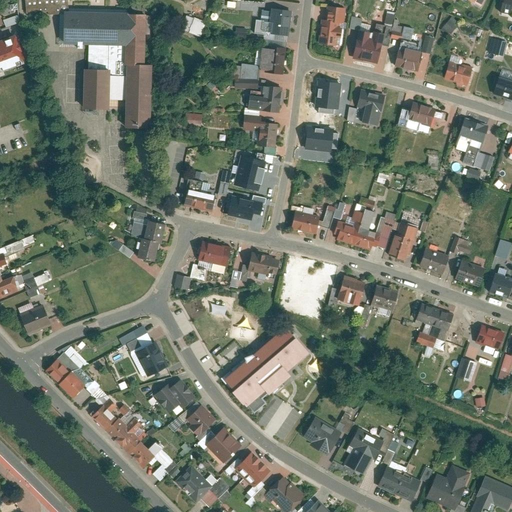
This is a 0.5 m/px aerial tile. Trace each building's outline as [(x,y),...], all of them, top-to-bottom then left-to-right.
[(66,0),(24,0),(26,14),(49,12),(64,11),(68,11),(66,0)] [(511,12),(511,0),(504,0),(502,10),(511,12)] [(329,5),(327,20),(342,22),(346,23),(348,7),(329,5)] [(273,32),(290,34),(293,10),(274,8),(273,15),(275,16),(273,32)] [(68,11),(64,11),(64,44),(89,44),(126,44),(126,11),(68,11)] [(145,11),(126,11),(126,44),(125,74),(125,97),(125,125),(152,126),(153,62),(144,62),(145,11)] [(387,11),(384,24),(392,25),(395,13),(387,11)] [(199,36),(205,21),(186,14),(180,29),(199,36)] [(323,19),(320,43),(339,45),(340,37),(344,38),(345,27),(341,26),(342,22),(327,20),(323,19)] [(444,27),(453,34),(459,26),(451,19),(444,27)] [(354,58),(380,64),(388,32),(377,30),(375,37),(372,37),(373,31),(361,28),(354,58)] [(395,29),(392,36),(402,39),(404,32),(395,29)] [(0,69),(28,59),(18,34),(0,40),(0,69)] [(436,36),(428,34),(423,51),(432,53),(436,36)] [(491,51),(505,55),(509,40),(494,37),(491,51)] [(126,44),(89,44),(88,67),(108,67),(108,97),(125,97),(125,74),(126,44)] [(270,44),(267,71),(285,74),(289,47),(270,44)] [(398,65),(421,71),(425,52),(408,48),(408,51),(402,49),(398,65)] [(445,77),(470,85),(475,68),(450,61),(445,77)] [(88,67),(83,67),(82,106),(108,106),(108,97),(108,67),(88,67)] [(511,97),(511,78),(501,74),(495,92),(511,97)] [(236,87),(260,88),(260,79),(236,78),(236,87)] [(252,88),(250,108),(281,111),(284,86),(266,84),(266,90),(252,88)] [(335,110),(338,86),(318,84),(316,108),(335,110)] [(368,108),(364,120),(380,125),(388,94),(363,87),(358,106),(368,108)] [(438,108),(415,101),(410,119),(433,126),(438,108)] [(184,113),(184,125),(202,125),(202,113),(184,113)] [(265,116),(247,113),(245,129),(261,131),(260,144),(277,146),(280,123),(264,121),(265,116)] [(479,161),(482,151),(491,124),(468,116),(457,148),(467,151),(466,157),(479,161)] [(335,129),(308,126),(306,148),(332,151),(335,129)] [(491,171),(496,156),(482,151),(479,161),(476,166),(491,171)] [(267,163),(241,156),(234,184),(260,190),(267,163)] [(484,171),(471,167),(468,175),(481,179),(484,171)] [(379,171),(377,182),(385,183),(387,172),(379,171)] [(185,205),(215,211),(218,192),(204,190),(206,180),(190,178),(185,205)] [(230,216),(253,220),(257,202),(241,199),(242,195),(234,193),(230,216)] [(340,239),(373,250),(375,245),(379,246),(384,232),(374,228),(380,210),(359,203),(352,223),(341,220),(337,233),(341,234),(340,239)] [(319,233),(322,215),(297,209),(293,227),(319,233)] [(166,224),(142,219),(138,237),(160,242),(163,242),(166,224)] [(421,227),(402,221),(391,254),(408,260),(410,254),(412,254),(421,227)] [(456,234),(451,251),(459,253),(460,249),(472,253),(474,247),(463,243),(465,237),(456,234)] [(160,242),(135,236),(131,254),(156,262),(160,242)] [(506,259),(511,243),(499,239),(494,255),(506,259)] [(228,266),(233,246),(204,240),(200,259),(228,266)] [(450,256),(426,247),(420,266),(443,274),(450,256)] [(283,258),(254,252),(250,270),(279,276),(283,258)] [(4,254),(0,255),(0,297),(18,292),(13,277),(2,280),(0,273),(0,266),(7,264),(4,254)] [(486,268),(461,260),(455,280),(479,287),(486,268)] [(320,286),(323,268),(297,262),(293,280),(320,286)] [(202,281),(204,269),(190,266),(188,278),(202,281)] [(45,273),(33,277),(31,272),(21,276),(28,297),(45,292),(42,284),(48,282),(45,273)] [(511,287),(511,278),(494,273),(488,292),(508,299),(511,287)] [(369,281),(347,274),(340,298),(362,304),(369,281)] [(400,291),(378,284),(372,304),(394,311),(400,291)] [(457,313),(424,301),(418,318),(451,330),(457,313)] [(27,303),(17,308),(19,312),(29,308),(27,303)] [(44,305),(19,313),(26,335),(51,326),(44,305)] [(485,324),(479,341),(503,349),(509,332),(485,324)] [(286,325),(224,378),(247,405),(309,352),(286,325)] [(141,377),(167,365),(155,340),(140,347),(136,338),(145,333),(142,326),(118,337),(126,355),(130,353),(141,377)] [(435,347),(439,337),(426,332),(422,341),(435,347)] [(58,361),(49,371),(64,388),(71,381),(74,378),(80,371),(77,366),(69,359),(63,356),(58,361)] [(464,357),(457,376),(473,381),(479,362),(464,357)] [(152,393),(165,412),(179,403),(181,406),(194,398),(181,377),(167,386),(165,385),(152,393)] [(79,385),(70,395),(85,412),(92,405),(95,402),(101,395),(98,390),(90,383),(84,380),(79,385)] [(97,402),(87,412),(103,428),(110,422),(113,418),(118,411),(115,406),(108,400),(102,396),(97,402)] [(152,396),(147,401),(151,405),(156,401),(152,396)] [(476,398),(476,406),(485,406),(484,398),(476,398)] [(182,421),(196,436),(215,418),(201,403),(182,421)] [(115,417),(105,429),(109,435),(116,428),(119,424),(125,417),(122,412),(120,413),(115,417)] [(303,436),(330,453),(344,432),(317,414),(303,436)] [(121,425),(111,435),(127,452),(134,445),(137,442),(143,434),(139,430),(132,423),(126,420),(121,425)] [(221,426),(213,435),(209,431),(197,443),(204,449),(206,447),(223,463),(241,444),(221,426)] [(377,459),(387,439),(362,426),(352,445),(356,447),(348,463),(367,473),(376,457),(377,459)] [(139,442),(128,454),(147,471),(154,463),(157,460),(165,453),(160,448),(150,439),(145,434),(139,442)] [(391,440),(388,447),(395,450),(398,443),(391,440)] [(248,449),(225,471),(229,475),(234,470),(251,487),(246,492),(251,497),(264,485),(259,480),(269,470),(248,449)] [(388,464),(393,451),(387,449),(381,461),(388,464)] [(173,480),(194,503),(200,498),(207,507),(218,498),(222,502),(230,495),(226,489),(228,487),(220,477),(216,481),(210,473),(204,478),(192,464),(173,480)] [(439,472),(427,498),(456,510),(473,472),(454,464),(449,476),(439,472)] [(417,498),(424,479),(389,466),(381,485),(417,498)] [(263,495),(282,511),(287,511),(304,494),(281,474),(263,495)] [(511,485),(488,475),(471,511),(492,511),(496,504),(511,510),(511,507),(511,485)] [(335,511),(333,510),(330,511),(317,498),(313,502),(309,498),(295,511),(335,511)]
